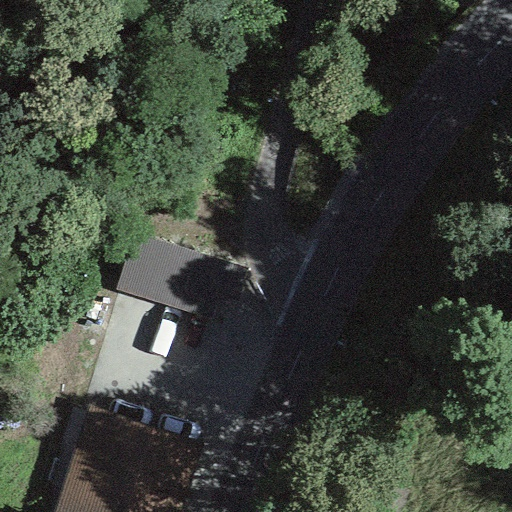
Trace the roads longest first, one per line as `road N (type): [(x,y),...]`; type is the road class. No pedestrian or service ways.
road 1 (residential): [(328,286),(280,249),(264,216),(320,0)]
road 2 (tertiary): [(511,28),(423,128),(328,286)]
road 3 (tertiary): [(328,286),(231,511)]
